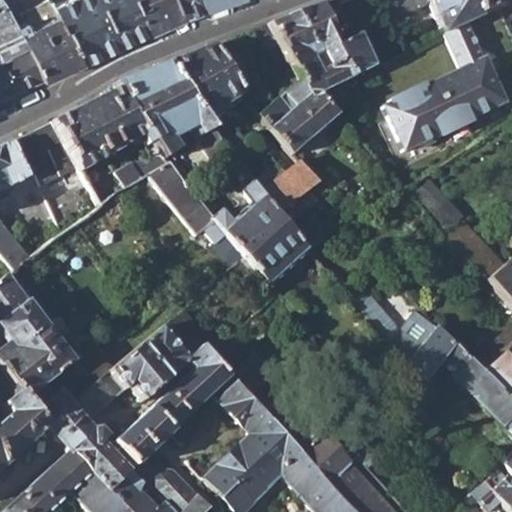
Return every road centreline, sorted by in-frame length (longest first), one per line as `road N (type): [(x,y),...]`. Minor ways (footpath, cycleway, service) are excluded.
road 1 (residential): [(0,125),(114,66),(287,0)]
road 2 (residential): [(219,511),(154,445),(111,417),(83,425),(0,489)]
